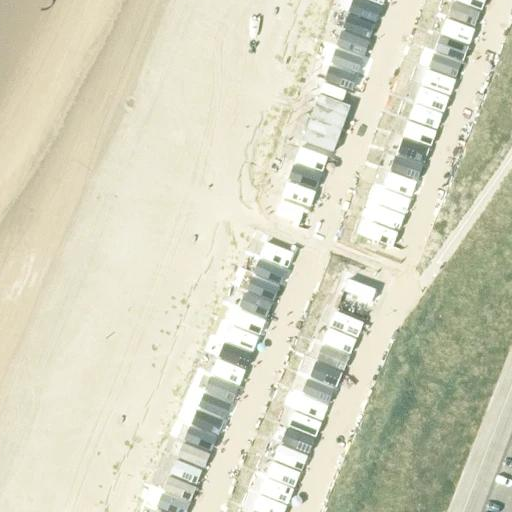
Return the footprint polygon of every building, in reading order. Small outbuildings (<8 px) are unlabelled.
[(343,69),(360,74),(384,0),(352,0),(328,76),(340,80),(343,69)] [(459,0),(448,39),(431,34),(380,206),(414,216),(478,0),(459,0)] [(308,145),(341,152),(352,103),(319,97),(308,145)] [(396,227),(387,225),(390,211),(373,207),(366,239),(392,245),(396,227)] [(175,438),(147,511),(188,511),(283,252),(260,244),(204,398),(194,394),(188,409),(185,408),(181,420),(174,418),(168,436),(175,438)]
